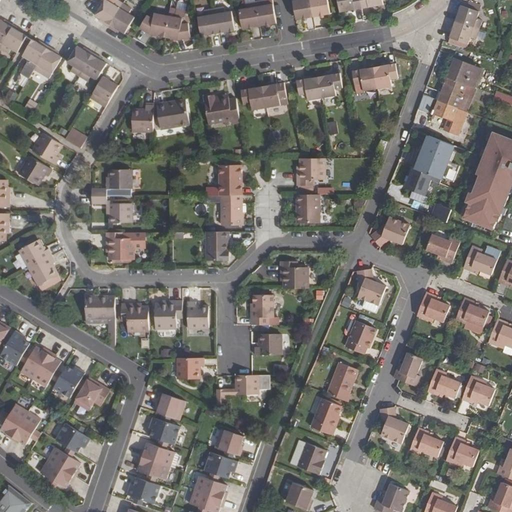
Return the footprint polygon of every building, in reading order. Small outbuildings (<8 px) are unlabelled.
[(123,4),(116,0),(105,0),(96,16),(110,25),(125,34),(135,17),(120,8),(123,4)] [(243,29),(277,24),(272,0),(265,0),(246,4),(247,9),(239,10),(243,29)] [(296,20),(330,14),(328,0),(297,0),(293,1),(296,20)] [(338,0),(340,13),(383,5),(382,0),(338,0)] [(456,22),(448,43),(463,48),(465,43),(469,44),(471,38),(476,39),(483,21),(477,19),(482,6),(469,2),(467,7),(461,5),(456,22)] [(202,36),(235,31),(232,11),(225,13),(224,7),(204,10),(205,16),(198,17),(202,36)] [(169,16),(165,38),(179,40),(191,38),(187,11),(171,8),(169,16)] [(165,38),(169,16),(155,14),(154,19),(148,16),(140,29),(151,35),(165,38)] [(13,27),(0,19),(0,48),(9,54),(12,49),(18,53),(28,36),(13,27)] [(48,48),(33,39),(23,57),(29,60),(26,65),(21,74),(30,79),(35,70),(48,48)] [(93,55),(78,46),(69,61),(68,63),(74,67),(71,71),(88,82),(91,77),(97,80),(107,63),(93,55)] [(62,57),(48,48),(35,70),(43,75),(46,71),(53,74),(62,57)] [(503,62),(506,54),(499,51),(496,59),(503,62)] [(484,69),(455,58),(434,113),(448,119),(453,121),(449,131),(458,135),(484,69)] [(391,80),(399,78),(396,64),(375,68),(378,89),(392,87),(391,80)] [(375,68),(353,71),(357,94),(365,92),(364,91),(378,89),(375,68)] [(336,89),(343,88),(341,73),(297,81),(300,96),(307,94),(308,101),(337,96),(336,89)] [(106,108),(119,85),(104,76),(91,99),(106,108)] [(289,105),(285,83),(242,90),(244,105),(252,104),(253,111),(289,105)] [(511,96),(498,91),(495,98),(511,104),(511,96)] [(216,101),(216,97),(216,96),(204,98),(209,125),(233,121),(233,124),(241,123),(237,98),(230,100),(229,98),(216,101)] [(422,96),(419,110),(428,113),(431,99),(422,96)] [(33,112),(37,103),(28,99),(24,107),(33,112)] [(167,103),(157,105),(161,130),(191,124),(186,101),(167,105),(167,103)] [(155,106),(146,106),(146,110),(133,109),(133,132),(154,132),(155,106)] [(453,121),(448,119),(445,130),(449,131),(453,121)] [(336,122),(327,123),(328,136),(338,135),(336,122)] [(62,127),(59,132),(64,135),(67,130),(62,127)] [(87,138),(72,129),(66,139),(81,148),(82,148),(87,138)] [(60,158),(57,156),(63,145),(44,133),(33,151),(56,165),(60,158)] [(511,140),(495,134),(479,176),(481,177),(474,195),(471,194),(468,204),(471,205),(465,220),(495,231),(498,223),(500,224),(510,198),(506,197),(511,181),(511,140)] [(442,180),(455,146),(430,136),(422,155),(426,157),(420,171),(411,168),(408,176),(410,177),(406,189),(413,191),(410,198),(427,205),(433,189),(429,187),(433,176),(442,180)] [(382,140),(376,155),(382,157),(387,142),(382,140)] [(45,175),(49,177),(53,170),(30,156),(19,174),(39,186),(45,175)] [(315,180),(325,180),(325,158),(304,159),(300,159),(300,166),(300,171),(297,171),(297,186),(315,186),(315,180)] [(220,165),(220,195),(222,195),(240,195),(240,185),(243,185),(242,165),(220,165)] [(132,189),(132,169),(110,170),(110,177),(110,189),(132,189)] [(7,192),(7,187),(7,180),(0,180),(0,207),(10,208),(10,192),(7,192)] [(107,192),(107,188),(92,189),(92,196),(92,204),(107,204),(107,201),(107,192)] [(240,195),(222,195),(222,226),(243,226),(243,195),(240,195)] [(320,223),(320,195),(297,195),(297,203),(300,203),(300,223),(320,223)] [(132,204),(110,204),(110,216),(110,223),(132,223),(132,204)] [(433,217),(448,223),(453,210),(438,205),(433,217)] [(10,229),(10,214),(0,213),(0,240),(6,241),(7,234),(7,229),(10,229)] [(390,239),(403,245),(411,226),(390,217),(388,223),(372,236),(381,247),(390,239)] [(124,232),(106,233),(107,248),(110,248),(110,253),(110,260),(134,260),(134,248),(144,248),(144,233),(124,233),(124,232)] [(227,261),(227,252),(227,240),(230,240),(230,232),(207,232),(207,252),(207,261),(227,261)] [(452,242),(433,235),(427,250),(439,255),(446,257),(445,261),(452,264),(461,242),(453,239),(452,242)] [(39,240),(20,250),(30,268),(52,255),(49,249),(45,251),(39,240)] [(492,275),(498,260),(501,252),(488,247),(485,255),(479,253),(480,249),(473,246),(464,268),(472,271),(473,268),(480,270),(492,275)] [(56,262),(52,255),(30,268),(42,290),(62,280),(53,264),(56,262)] [(511,261),(508,260),(499,282),(507,285),(508,281),(511,283),(511,261)] [(309,267),(298,267),(298,261),(281,261),(281,277),(284,277),(284,281),(284,289),(309,289),(309,267)] [(358,298),(379,306),(387,287),(374,281),(372,269),(368,270),(358,271),(361,292),(358,298)] [(427,315),(444,322),(451,306),(440,302),(433,299),(434,296),(427,293),(418,316),(425,319),(427,315)] [(270,317),(274,317),(274,295),(254,295),(254,304),(254,309),(251,309),(252,325),(270,325),(270,317)] [(116,333),(116,319),(116,296),(94,296),(94,300),(86,300),(87,319),(110,319),(110,324),(110,333),(116,333)] [(478,307),(471,304),(472,301),(465,298),(456,320),(464,323),(466,324),(468,321),(484,327),(488,329),(492,317),(489,315),(490,312),(478,307)] [(177,318),(183,318),(183,301),(168,301),(168,304),(163,304),(156,304),(156,329),(177,329),(177,318)] [(209,306),(196,306),(196,302),(188,302),(189,328),(209,328),(209,306)] [(142,307),(137,307),(137,304),(122,304),(122,321),(128,321),(128,323),(128,332),(150,332),(150,307),(142,307)] [(498,342),(511,347),(511,328),(504,326),(506,322),(498,319),(489,343),(497,346),(498,342)] [(0,346),(2,343),(7,335),(11,328),(4,324),(3,326),(1,325),(2,322),(0,321),(0,346)] [(375,336),(377,329),(357,321),(346,347),(365,354),(368,347),(372,335),(375,336)] [(466,324),(464,323),(463,327),(481,334),(484,327),(468,321),(466,324)] [(1,356),(18,365),(31,344),(24,340),(21,338),(23,335),(16,331),(1,356)] [(256,355),(282,355),(282,334),(260,334),(260,347),(256,347),(256,355)] [(12,338),(7,335),(2,343),(7,346),(12,338)] [(21,372),(34,380),(50,354),(43,350),(41,352),(36,349),(21,372)] [(416,378),(424,359),(408,353),(404,365),(401,372),(396,371),(393,378),(399,380),(416,387),(419,380),(416,378)] [(50,354),(34,380),(46,387),(61,364),(55,360),(56,358),(50,354)] [(200,366),(205,366),(205,358),(184,358),(178,359),(178,380),(200,379),(200,366)] [(328,394),(349,402),(352,395),(350,394),(360,370),(340,363),(328,394)] [(476,363),(474,370),(483,372),(484,365),(476,363)] [(74,370),(68,366),(54,388),(70,398),(77,387),(81,380),(85,373),(79,369),(77,372),(74,370)] [(444,394),(456,398),(462,383),(443,376),(445,373),(437,369),(428,392),(435,394),(437,391),(444,394)] [(252,375),(237,376),(237,389),(237,395),(259,395),(259,393),(259,379),(259,375),(252,375)] [(479,402),(490,406),(496,389),(478,383),(480,379),(472,376),(463,400),(470,403),(472,399),(479,402)] [(97,382),(90,377),(87,383),(82,391),(75,402),(90,411),(95,402),(101,406),(110,393),(103,389),(105,387),(99,383),(97,385),(95,384),(97,382)] [(267,379),(259,379),(259,393),(267,393),(267,379)] [(82,391),(87,383),(81,380),(77,387),(82,391)] [(226,405),(226,395),(226,389),(217,390),(218,405),(226,405)] [(160,406),(158,413),(163,415),(171,417),(181,421),(187,402),(162,393),(159,401),(161,402),(160,406)] [(343,406),(323,399),(312,427),(333,436),(336,428),(334,427),(343,406)] [(14,438),(29,412),(17,405),(11,414),(8,420),(3,428),(8,432),(7,434),(14,438)] [(382,436),(402,444),(410,425),(397,419),(395,407),(381,409),(384,429),(382,436)] [(0,415),(8,420),(11,414),(4,409),(0,415)] [(42,420),(29,412),(14,438),(20,442),(22,440),(28,443),(32,436),(35,430),(42,420)] [(161,420),(154,417),(151,426),(154,427),(153,430),(151,437),(160,440),(169,443),(174,445),(181,427),(169,423),(161,420)] [(57,441),(78,453),(82,447),(84,444),(87,446),(91,439),(82,433),(76,429),(67,424),(66,423),(56,440),(57,441)] [(79,424),(76,429),(82,433),(85,428),(79,424)] [(419,450),(439,457),(444,442),(433,437),(425,434),(426,431),(419,428),(411,450),(418,453),(419,450)] [(238,455),(241,456),(243,449),(241,447),(242,444),(245,437),(222,429),(216,448),(227,452),(234,454),(238,455)] [(41,433),(35,430),(32,436),(37,439),(41,433)] [(456,460),(474,467),(480,451),(470,447),(462,443),(464,440),(456,437),(447,461),(454,464),(456,460)] [(160,440),(158,447),(166,450),(169,443),(160,440)] [(324,466),(322,465),(327,451),(307,443),(298,467),(320,475),(324,466)] [(143,449),(141,456),(169,466),(173,452),(166,450),(158,447),(147,444),(145,450),(143,449)] [(56,448),(48,460),(74,476),(78,469),(76,468),(79,462),(56,448)] [(501,467),(498,474),(511,479),(511,448),(511,449),(507,461),(504,468),(501,467)] [(234,454),(227,452),(225,457),(232,460),(234,454)] [(212,453),(206,471),(212,473),(220,476),(229,479),(232,472),(233,468),(235,469),(238,462),(225,457),(212,453)] [(169,466),(141,456),(138,464),(140,465),(138,471),(148,474),(157,478),(164,480),(169,466)] [(74,476),(48,460),(41,473),(50,478),(56,482),(65,487),(68,481),(70,482),(74,476)] [(148,474),(146,481),(155,484),(157,478),(148,474)] [(202,477),(197,491),(226,500),(228,493),(226,492),(228,486),(202,477)] [(56,482),(50,478),(47,483),(53,486),(56,482)] [(146,481),(137,478),(135,485),(133,488),(130,487),(128,495),(136,498),(143,500),(154,504),(161,486),(155,484),(146,481)] [(316,488),(296,480),(288,500),(310,509),(313,501),(311,500),(316,488)] [(491,501),(488,508),(498,511),(511,511),(511,486),(502,483),(498,495),(495,502),(491,501)] [(0,511),(25,511),(32,503),(12,487),(10,485),(0,497),(0,511)] [(380,496),(375,509),(381,511),(392,511),(394,509),(400,511),(402,511),(410,492),(392,485),(386,499),(380,496)] [(226,500),(197,491),(193,505),(200,507),(208,509),(215,511),(219,511),(221,507),(223,508),(226,500)] [(433,493),(425,511),(456,511),(458,507),(439,500),(440,496),(433,493)]
